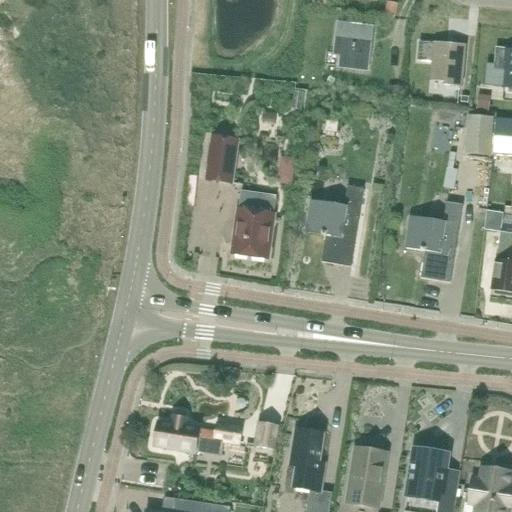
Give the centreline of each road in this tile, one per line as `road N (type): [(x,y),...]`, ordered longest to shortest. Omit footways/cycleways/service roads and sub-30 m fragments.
road 1 (tertiary): [(129,296),(149,168),(156,0)]
road 2 (tertiary): [(123,324),(306,344),(351,339)]
road 3 (tertiary): [(351,339),(129,296)]
road 4 (tertiary): [(76,511),(123,324)]
road 5 (tertiary): [(511,361),(351,339)]
